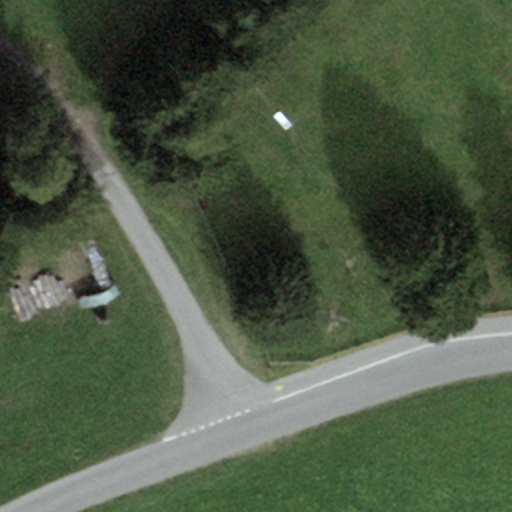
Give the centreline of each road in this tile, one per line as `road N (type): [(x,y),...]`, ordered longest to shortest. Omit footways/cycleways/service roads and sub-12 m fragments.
road 1 (unclassified): [(511,357),(451,367),(240,435),(36,511)]
road 2 (track): [(240,435),(84,136),(0,71)]
